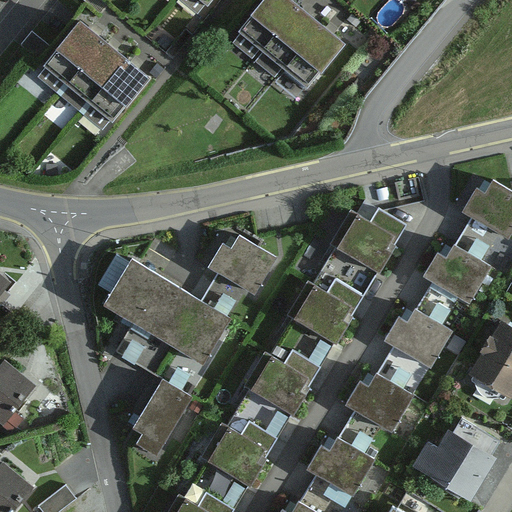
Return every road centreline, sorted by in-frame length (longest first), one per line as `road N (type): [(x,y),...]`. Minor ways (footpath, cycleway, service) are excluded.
road 1 (residential): [(263,511),(438,214),(428,143)]
road 2 (residential): [(62,221),(373,154)]
road 3 (residential): [(122,511),(62,221)]
road 4 (residential): [(373,154),(389,102),(468,0)]
